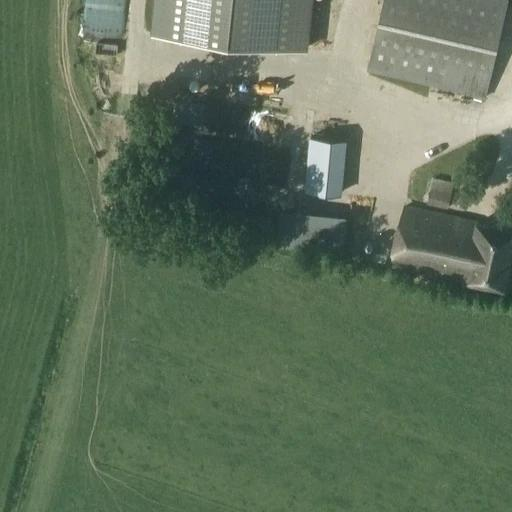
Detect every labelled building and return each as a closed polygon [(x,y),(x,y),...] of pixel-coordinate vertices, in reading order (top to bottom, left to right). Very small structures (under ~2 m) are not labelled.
[(304,50),(308,0),(158,0),(155,34),(304,50)] [(383,0),(367,72),(486,99),(508,0),(383,0)] [(311,136),(306,191),(327,193),(331,138),(311,136)] [(427,202),(448,207),(453,183),(434,178),(427,202)] [(464,280),(505,289),(511,255),(511,230),(477,223),(405,207),(392,265),(464,281),(464,280)] [(272,211),(270,247),(339,250),(341,214),(272,211)]
